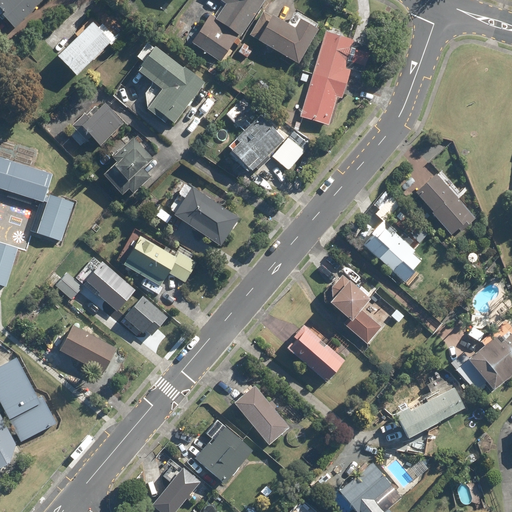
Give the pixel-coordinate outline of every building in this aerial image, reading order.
[(34,10),(33,9),(42,0),(0,0),(0,8),(4,12),(1,15),(14,29),(34,10)] [(199,33),(192,43),(220,63),(233,42),(237,45),(240,41),(236,38),(238,35),(240,36),(265,0),(220,0),(226,4),(216,20),(210,16),(199,33)] [(250,36),(299,64),(318,30),(300,20),(295,29),(271,15),(270,17),(264,13),(250,36)] [(107,38),(109,35),(103,29),(99,32),(92,24),(58,57),(76,76),(111,42),(107,38)] [(313,74),(346,84),(351,70),(362,73),(369,48),(353,43),(353,40),(325,32),(313,74)] [(244,44),(238,52),(247,58),(252,51),(244,44)] [(162,90),(147,110),(168,126),(172,121),(174,123),(204,83),(184,69),(183,69),(154,48),(140,66),(142,67),(139,72),(162,90)] [(313,74),(300,117),(328,126),(337,97),(342,99),(346,84),(313,74)] [(251,94),(228,116),(235,124),(259,102),(251,94)] [(83,115),(71,127),(86,142),(91,137),(100,146),(123,124),(103,104),(98,110),(95,107),(86,116),(83,115)] [(270,126),(276,121),(267,112),(261,117),(270,126)] [(267,156),(283,141),(259,117),(236,139),(240,143),(231,152),(251,172),(256,167),(258,170),(270,159),(267,156)] [(133,138),(112,158),(117,164),(103,176),(121,195),(127,189),(132,194),(150,177),(142,168),(152,159),(133,138)] [(288,138),(272,157),(288,171),(304,152),(288,138)] [(81,146),(74,140),(64,149),(71,156),(81,146)] [(0,189),(44,203),(52,175),(0,158),(0,189)] [(428,174),(427,174),(408,192),(428,212),(426,213),(446,234),(453,227),(456,230),(470,217),(439,185),(429,175),(428,174)] [(186,195),(174,211),(220,243),(238,217),(191,184),(190,186),(184,182),(178,190),(186,195)] [(50,193),(37,231),(60,238),(72,200),(50,193)] [(394,197),(379,212),(386,220),(401,205),(394,197)] [(424,213),(419,218),(422,221),(427,216),(424,213)] [(368,232),(369,233),(360,243),(400,281),(410,270),(408,269),(416,260),(408,252),(410,250),(391,232),(392,231),(389,228),(385,232),(381,227),(380,229),(375,224),(368,232)] [(144,239),(127,267),(162,289),(171,275),(188,285),(199,267),(181,256),(178,260),(171,256),(173,253),(168,250),(166,252),(144,239)] [(0,282),(5,284),(17,246),(0,240),(0,282)] [(56,283),(71,297),(83,285),(68,271),(56,283)] [(102,272),(94,283),(98,286),(93,293),(94,294),(92,297),(105,308),(106,307),(125,322),(143,301),(109,274),(107,276),(102,272)] [(324,297),(321,301),(343,320),(362,298),(340,279),(339,280),(334,275),(324,286),(324,297)] [(24,317),(31,323),(36,317),(29,311),(24,317)] [(101,321),(114,333),(122,324),(108,312),(101,321)] [(295,335),(286,344),(326,379),(344,359),(326,343),(323,346),(317,340),(320,337),(303,322),(293,333),(295,335)] [(73,323),(59,348),(102,371),(115,346),(73,323)] [(473,326),(468,335),(481,342),(486,333),(473,326)] [(468,354),(470,357),(456,368),(473,390),(488,379),(493,386),(511,371),(511,329),(502,337),(497,332),(468,354)] [(408,347),(415,353),(420,348),(413,342),(408,347)] [(19,356),(0,366),(0,399),(22,442),(60,423),(46,395),(41,398),(19,356)] [(443,390),(444,391),(410,408),(408,404),(396,410),(409,435),(464,406),(453,384),(443,390)] [(249,385),(229,402),(263,444),(284,427),(268,409),(271,406),(266,400),(264,403),(249,385)] [(293,401),(287,407),(293,413),(299,407),(293,401)] [(500,408),(494,402),(490,407),(496,412),(500,408)] [(0,466),(8,462),(1,450),(14,443),(0,417),(0,466)] [(203,441),(191,456),(221,481),(248,449),(220,425),(205,443),(203,441)] [(88,433),(67,457),(72,461),(92,437),(88,433)] [(379,511),(378,511),(368,501),(385,486),(366,464),(361,468),(359,465),(349,474),(351,476),(334,491),(352,511),(353,510),(354,511),(382,511),(381,510),(379,511)] [(171,478),(151,502),(163,511),(172,511),(186,496),(189,498),(191,495),(188,493),(199,479),(182,465),(179,468),(177,466),(169,476),(171,478)] [(313,511),(296,498),(284,511),(313,511)]
